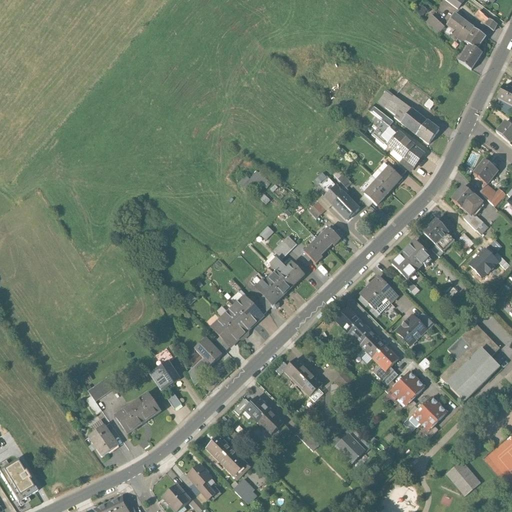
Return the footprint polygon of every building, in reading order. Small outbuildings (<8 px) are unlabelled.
[(457,11),(464,2),(462,0),(443,0),(443,1),(457,11)] [(498,26),(479,13),(475,17),(483,23),(481,26),(484,28),(485,27),(493,32),(498,26)] [(474,31),(454,16),(447,26),(454,31),(452,33),(451,36),(450,37),(456,41),(458,39),(465,44),(474,31)] [(444,29),(432,17),(426,23),(439,35),(444,29)] [(485,38),(474,31),(465,44),(469,47),(476,51),(485,38)] [(476,51),(469,47),(459,63),(472,72),(483,56),(476,51)] [(511,91),(504,87),(497,101),(511,107),(511,91)] [(438,132),(393,96),(383,108),(394,117),(393,118),(428,146),(438,132)] [(436,105),(431,100),(426,106),(431,110),(436,105)] [(393,123),(374,108),(370,113),(383,123),(389,128),(393,123)] [(389,128),(383,123),(371,136),(387,149),(389,147),(399,136),(389,128)] [(511,129),(505,123),(496,134),(510,146),(511,142),(511,129)] [(399,136),(389,147),(404,160),(414,148),(399,136)] [(410,173),(423,156),(414,148),(404,160),(400,165),(410,173)] [(497,173),(484,162),(473,176),(476,179),(486,187),(497,173)] [(406,173),(397,165),(390,172),(399,180),(406,173)] [(390,172),(388,170),(377,183),(388,193),(400,181),(399,180),(390,172)] [(256,171),(249,179),(245,175),(237,183),(247,193),(258,182),(266,189),(270,184),(256,171)] [(350,183),(341,173),(335,179),(345,188),(350,183)] [(344,194),(325,175),(317,182),(329,194),(326,198),(333,205),(344,194)] [(475,179),(470,186),(478,192),(483,186),(475,179)] [(388,193),(377,183),(365,195),(377,206),(388,193)] [(499,191),(495,195),(486,187),(479,194),(494,209),(505,197),(499,191)] [(482,205),(462,188),(451,201),(467,215),(471,218),(473,215),(482,205)] [(344,194),(333,205),(349,221),(360,211),(344,194)] [(326,210),(318,203),(312,209),(321,216),(326,210)] [(321,216),(312,209),(309,212),(317,220),(321,216)] [(487,229),(473,215),(471,218),(467,215),(463,220),(474,232),(476,231),(480,236),(487,229)] [(436,222),(423,234),(436,247),(443,254),(455,243),(447,235),(448,234),(436,222)] [(265,240),(271,232),(266,228),(261,236),(265,240)] [(341,242),(329,229),(318,241),(328,251),(333,247),(334,248),(341,242)] [(297,247),(288,238),(283,243),(292,252),(297,247)] [(318,241),(305,254),(316,265),(323,259),(322,257),(328,251),(318,241)] [(292,252),(283,243),(274,252),(283,261),(292,252)] [(424,253),(414,243),(401,256),(415,270),(417,268),(420,265),(422,267),(430,259),(424,253)] [(443,254),(436,247),(431,251),(438,258),(443,254)] [(431,251),(429,249),(424,253),(430,259),(434,263),(438,258),(431,251)] [(498,264),(485,251),(469,266),(482,279),(487,274),(488,275),(493,270),(492,269),(498,264)] [(415,270),(401,256),(392,265),(406,281),(407,281),(416,272),(415,270)] [(304,276),(292,263),(286,269),(277,260),(270,267),(277,273),(292,289),(304,276)] [(292,289),(277,273),(267,283),(266,283),(282,299),(287,294),(286,293),(291,288),(291,289),(292,289)] [(398,298),(378,279),(360,297),(379,316),(398,298)] [(282,299),(266,283),(267,283),(264,281),(256,289),(263,297),(264,297),(270,303),(270,304),(271,304),(271,307),(271,308),(273,310),(276,310),(279,307),(279,305),(277,303),(282,299)] [(416,289),(407,281),(406,281),(402,285),(411,294),(416,289)] [(195,301),(189,296),(183,301),(189,307),(195,301)] [(270,303),(264,297),(263,297),(259,301),(267,313),(271,308),(271,307),(271,304),(270,304),(270,303)] [(253,307),(244,298),(233,309),(252,328),(263,318),(262,317),(253,307)] [(267,313),(259,301),(253,307),(262,317),(267,313)] [(252,328),(233,309),(222,319),(241,338),(243,341),(248,336),(246,334),(252,328)] [(348,309),(335,322),(348,335),(361,322),(348,309)] [(434,326),(423,314),(419,319),(427,327),(423,330),(425,332),(427,333),(434,326)] [(412,318),(407,323),(405,324),(403,326),(402,328),(396,334),(410,347),(415,342),(416,343),(421,338),(420,337),(425,332),(423,330),(427,327),(419,319),(416,321),(412,318)] [(241,338),(222,319),(211,330),(220,339),(230,348),(230,349),(241,338)] [(373,335),(361,322),(348,335),(360,348),(373,335)] [(475,325),(447,352),(457,361),(439,378),(446,385),(464,404),(499,369),(490,359),(499,350),(475,325)] [(323,333),(316,340),(320,344),(327,337),(323,333)] [(373,335),(360,348),(373,360),(386,347),(373,335)] [(230,348),(220,339),(216,343),(226,353),(230,348)] [(221,357),(205,341),(194,351),(204,361),(202,363),(207,368),(209,369),(221,357)] [(399,361),(386,347),(373,360),(386,374),(399,361)] [(165,349),(152,358),(159,367),(165,362),(167,364),(172,360),(165,349)] [(309,373),(296,360),(288,368),(283,373),(297,386),(309,373)] [(425,360),(418,367),(425,373),(431,366),(425,360)] [(159,367),(148,375),(162,393),(179,381),(167,364),(165,362),(159,367)] [(207,368),(202,363),(194,371),(199,376),(207,368)] [(284,364),(276,372),(280,376),(283,373),(288,368),(284,364)] [(199,376),(194,371),(188,377),(194,388),(203,379),(199,376)] [(309,373),(297,386),(310,399),(322,386),(309,373)] [(357,386),(344,373),(336,382),(348,395),(357,386)] [(396,387),(391,392),(399,399),(417,381),(409,374),(396,387)] [(109,379),(88,393),(91,398),(95,403),(116,388),(109,379)] [(417,381),(399,399),(406,407),(412,401),(424,389),(417,381)] [(392,382),(384,391),(388,395),(391,392),(396,387),(392,382)] [(173,394),(167,399),(166,400),(174,411),(175,410),(174,409),(180,405),(173,394)] [(148,396),(140,402),(139,401),(124,412),(125,413),(116,419),(128,436),(160,413),(148,396)] [(95,403),(91,398),(86,402),(96,417),(102,413),(95,403)] [(271,412),(257,399),(245,412),(258,425),(271,412)] [(418,412),(413,417),(421,424),(421,425),(439,407),(431,399),(418,412)] [(406,407),(404,410),(408,414),(414,408),(416,405),(412,401),(406,407)] [(439,407),(421,425),(428,432),(434,427),(447,415),(439,407)] [(408,414),(406,416),(410,420),(413,417),(418,412),(414,408),(408,414)] [(284,425),(271,412),(258,425),(271,438),(284,425)] [(421,424),(413,417),(410,420),(409,421),(409,422),(415,429),(417,428),(421,424)] [(104,426),(88,436),(103,458),(118,447),(104,426)] [(428,432),(425,436),(430,440),(438,431),(434,427),(428,432)] [(319,447),(302,429),(295,436),(313,453),(319,447)] [(0,445),(4,454),(13,451),(6,436),(0,438),(0,445)] [(219,437),(206,450),(220,463),(232,450),(219,437)] [(364,453),(348,437),(336,449),(352,465),(364,453)] [(251,469),(232,450),(220,463),(238,481),(251,469)] [(18,460),(0,471),(0,475),(18,504),(37,492),(18,460)] [(462,463),(446,476),(464,498),(472,492),(463,481),(471,474),(462,463)] [(212,480),(200,467),(189,477),(188,478),(194,484),(201,493),(209,502),(211,500),(212,502),(215,500),(214,498),(218,494),(212,488),(209,491),(205,486),(212,480)] [(189,477),(186,474),(180,480),(183,484),(188,490),(194,484),(188,478),(189,477)] [(244,481),(233,491),(244,502),(255,491),(244,481)] [(188,490),(183,484),(179,488),(191,502),(189,504),(195,511),(202,511),(205,510),(188,490)] [(178,486),(163,499),(165,503),(170,508),(173,511),(179,511),(189,504),(191,502),(179,488),(178,486)] [(122,500),(109,506),(111,511),(127,511),(122,500)]
